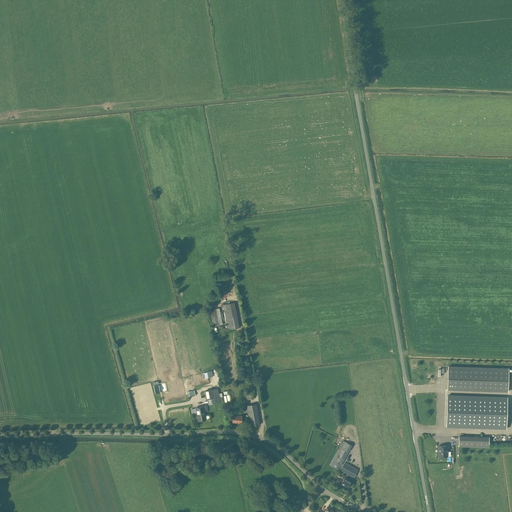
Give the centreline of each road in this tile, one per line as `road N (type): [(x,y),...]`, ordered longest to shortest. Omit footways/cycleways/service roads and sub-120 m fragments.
road 1 (unclassified): [(428,511),(341,0)]
road 2 (unclassified): [(322,489),(271,442),(251,435),(0,436)]
